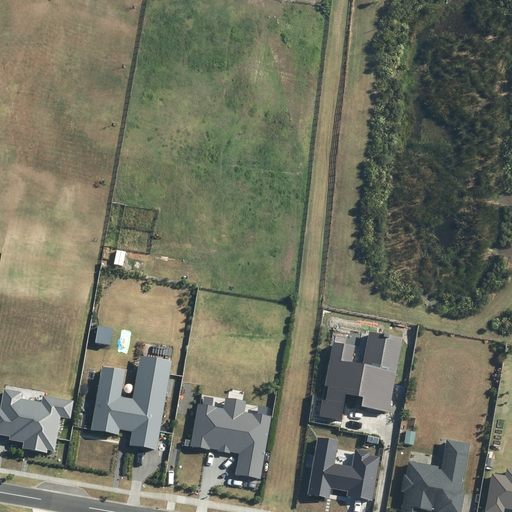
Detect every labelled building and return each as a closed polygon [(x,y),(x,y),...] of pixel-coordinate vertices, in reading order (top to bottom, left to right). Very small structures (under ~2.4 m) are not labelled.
[(111,344),(112,327),(98,325),(96,342),(111,344)] [(320,415),(342,420),(346,395),(361,398),(359,407),(389,413),(404,337),(369,331),(363,363),(352,361),(355,346),(333,342),(325,385),(329,386),(326,400),(323,400),(320,415)] [(130,444),(156,449),(171,362),(140,356),(133,399),(120,397),(125,370),(101,366),(90,430),(119,435),(120,429),(132,432),(130,444)] [(70,418),(74,400),(43,395),(42,401),(21,398),(22,392),(4,389),(0,407),(0,406),(0,435),(9,437),(9,440),(24,443),(23,448),(46,452),(47,449),(55,450),(60,417),(70,418)] [(235,475),(260,479),(271,416),(244,412),(246,401),(225,397),(223,409),(199,404),(192,446),(218,450),(217,451),(230,453),(230,452),(239,453),(235,475)] [(346,496),(372,501),(380,457),(369,455),(370,452),(356,449),(353,468),(333,465),(337,441),(318,437),(308,494),(329,498),(331,489),(347,492),(346,496)] [(460,491),(469,444),(447,441),(442,467),(408,461),(406,475),(404,475),(401,491),(405,492),(402,510),(410,511),(420,511),(421,508),(430,510),(431,508),(438,510),(438,511),(437,511),(460,511),(464,492),(460,491)] [(511,468),(506,467),(505,475),(492,473),(485,511),(504,511),(505,508),(511,509),(511,468)]
